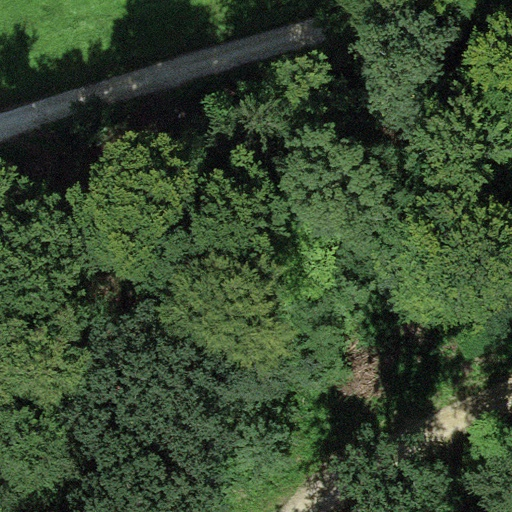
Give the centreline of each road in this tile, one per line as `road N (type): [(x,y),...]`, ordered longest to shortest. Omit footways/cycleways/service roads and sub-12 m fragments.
road 1 (track): [(0,130),(75,103),(472,0)]
road 2 (track): [(511,395),(397,445),(315,511)]
